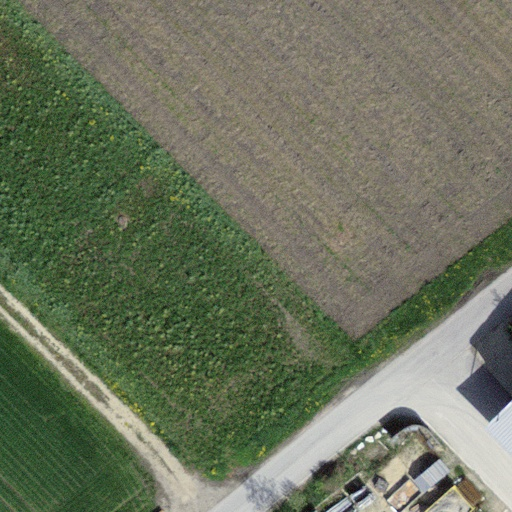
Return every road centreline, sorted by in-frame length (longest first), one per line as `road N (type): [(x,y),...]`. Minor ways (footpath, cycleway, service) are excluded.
road 1 (track): [(236,511),(511,288)]
road 2 (track): [(196,511),(0,311)]
